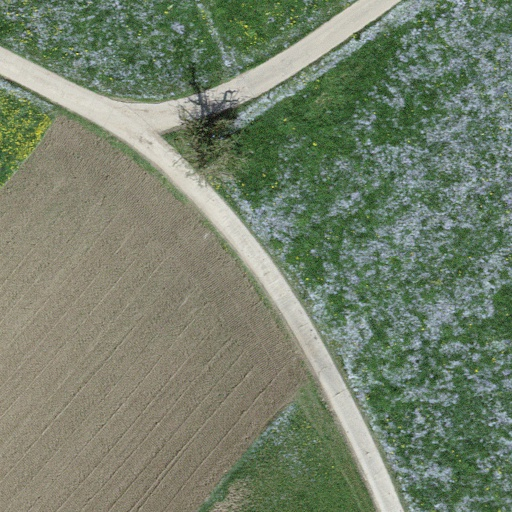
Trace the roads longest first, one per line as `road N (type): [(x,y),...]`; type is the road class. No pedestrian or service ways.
road 1 (track): [(0,53),(127,113),(243,222),(319,339),(398,511)]
road 2 (track): [(383,0),(250,82),(170,109),(127,113)]
